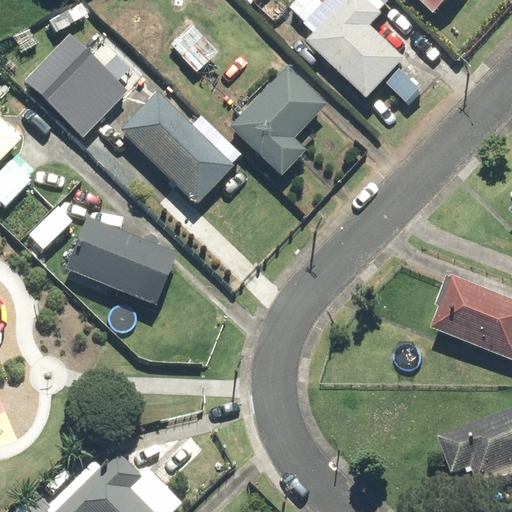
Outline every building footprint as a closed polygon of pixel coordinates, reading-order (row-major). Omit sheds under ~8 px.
[(238,0),(250,12),(261,0),(238,0)] [(312,44),(305,51),(364,108),(402,69),(368,36),(379,25),(354,0),(352,3),(348,0),(333,0),(332,1),(330,0),(305,0),(288,17),(303,31),(301,33),(312,44)] [(407,0),(432,24),(454,0),(407,0)] [(214,60),(188,31),(166,52),(193,80),(214,60)] [(64,44),(20,90),(78,146),(122,100),(64,44)] [(281,77),(224,137),(275,186),(300,161),(288,149),(321,114),(281,77)] [(227,176),(150,102),(114,140),(191,213),(227,176)] [(0,135),(0,165),(15,150),(0,135)] [(6,169),(0,174),(0,213),(1,215),(26,188),(6,169)] [(82,227),(60,279),(149,315),(170,264),(82,227)] [(511,309),(444,284),(432,315),(435,317),(428,338),(511,368),(511,309)] [(511,415),(436,444),(450,481),(469,474),(475,489),(511,474),(511,415)] [(110,460),(56,511),(138,511),(122,496),(134,484),(110,460)]
